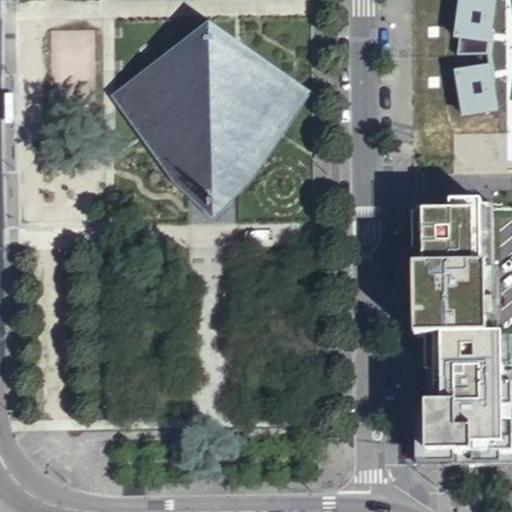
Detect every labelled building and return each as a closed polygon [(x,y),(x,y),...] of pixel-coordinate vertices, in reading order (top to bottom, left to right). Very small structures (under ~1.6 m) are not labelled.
[(186,53),(115,95),(176,181),(189,191),(199,190),(205,201),(221,200),(228,188),(239,191),(249,182),(308,98),(238,50),(230,52),(217,40),(213,38),(209,40),(191,53),(186,53)] [(492,203),(414,204),(415,311),(416,338),(429,338),(489,337),(487,267),(493,267),(492,203)] [(498,267),(487,267),(489,337),(499,337),(498,267)] [(430,407),(417,407),(417,454),(417,466),(484,465),(483,456),(511,455),(511,387),(504,388),(504,363),(504,337),(499,337),(429,338),(430,407)] [(511,455),(483,456),(484,465),(511,465),(511,455)]
